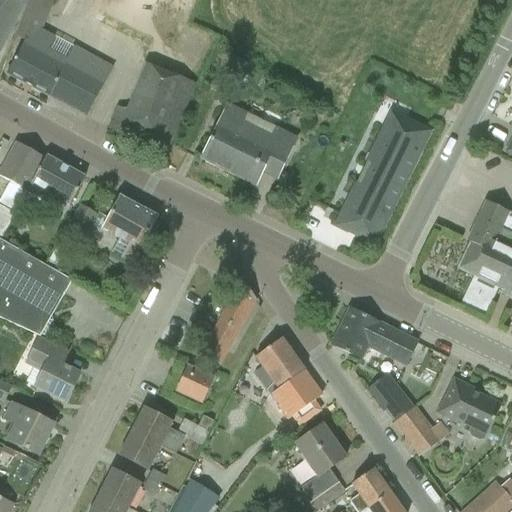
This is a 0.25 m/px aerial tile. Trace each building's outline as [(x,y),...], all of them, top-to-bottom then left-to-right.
[(0,0),(0,51),(26,0),(0,0)] [(23,43),(15,57),(5,75),(48,98),(66,65),(64,64),(72,49),(40,30),(53,0),(29,0),(15,38),(23,43)] [(66,65),(48,98),(85,118),(111,70),(72,49),(64,64),(66,65)] [(239,89),(250,67),(243,63),(237,60),(226,83),(239,89)] [(116,109),(108,130),(164,160),(172,142),(182,116),(132,96),(125,113),(116,109)] [(226,105),(207,143),(198,161),(224,173),(233,155),(238,157),(243,147),(246,149),(260,122),(226,105)] [(429,132),(402,119),(391,143),(378,137),(366,162),(372,165),(360,189),(354,186),(334,227),(373,247),(429,132)] [(233,155),(224,173),(254,188),(261,174),(275,181),(295,140),(260,122),(246,149),(243,147),(238,157),(233,155)] [(0,180),(8,185),(0,198),(0,208),(14,216),(26,193),(44,161),(43,161),(14,145),(0,170),(0,180)] [(44,161),(26,193),(41,201),(45,195),(68,208),(84,179),(45,158),(43,161),(44,161)] [(119,198),(109,216),(101,231),(118,240),(109,255),(130,266),(156,219),(119,198)] [(511,297),(511,215),(484,203),(466,242),(468,243),(455,270),(501,292),(499,295),(509,299),(511,297)] [(79,206),(63,234),(82,245),(98,217),(79,206)] [(0,208),(0,240),(14,216),(0,208)] [(0,320),(39,338),(71,282),(0,241),(0,320)] [(240,282),(237,287),(200,355),(219,365),(254,303),(240,282)] [(416,344),(348,310),(330,346),(360,361),(366,348),(379,355),(380,354),(405,367),(416,344)] [(67,353),(39,339),(26,365),(41,373),(34,389),(64,404),(78,375),(60,366),(67,353)] [(258,370),(253,374),(265,391),(269,397),(287,421),(321,397),(303,372),(280,340),(264,352),(254,359),(259,366),(257,367),(258,370)] [(187,368),(176,393),(200,404),(211,380),(187,368)] [(385,376),(368,390),(366,392),(392,425),(411,410),(385,376)] [(453,381),(444,399),(436,415),(455,424),(456,422),(471,429),(468,433),(470,437),(477,441),(482,440),(484,436),(485,436),(500,407),(472,393),(473,391),(453,381)] [(8,389),(0,385),(0,402),(2,403),(8,389)] [(6,441),(19,448),(37,457),(53,426),(11,405),(2,421),(14,427),(6,441)] [(142,409),(130,434),(159,448),(174,455),(183,438),(168,430),(171,424),(142,409)] [(411,410),(392,425),(417,458),(447,435),(438,423),(437,424),(437,425),(428,432),(411,410)] [(202,418),(196,428),(206,433),(212,423),(202,418)] [(183,421),(177,431),(188,437),(187,439),(200,446),(207,434),(206,433),(196,428),(183,421)] [(322,426),(305,437),(294,446),(300,455),(299,456),(300,460),(303,464),(307,467),(308,466),(316,477),(297,490),(308,506),(337,485),(337,484),(338,484),(328,470),(345,459),(336,447),(338,446),(337,442),(334,438),(331,435),(330,434),(328,435),(322,426)] [(159,448),(130,434),(118,457),(147,471),(159,448)] [(357,496),(347,503),(353,511),(364,511),(389,495),(372,470),(356,481),(350,485),(357,496)] [(111,471),(98,495),(127,510),(140,486),(111,471)] [(151,471),(146,481),(159,488),(165,478),(151,471)] [(159,488),(146,481),(141,491),(155,498),(159,488)] [(337,485),(308,506),(312,511),(315,511),(343,493),(337,485)] [(511,504),(495,485),(463,511),(506,511),(511,507),(511,504)] [(187,486),(172,511),(208,511),(216,502),(187,486)] [(126,511),(127,510),(98,495),(89,511),(126,511)] [(401,511),(389,495),(364,511),(401,511)] [(0,511),(7,511),(10,507),(0,502),(0,511)]
